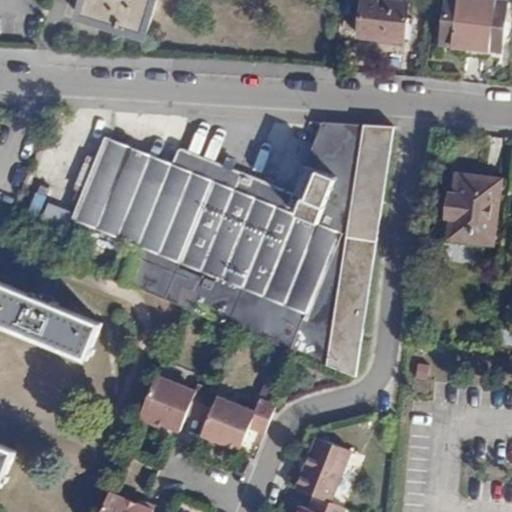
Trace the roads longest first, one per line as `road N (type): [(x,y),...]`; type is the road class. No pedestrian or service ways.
road 1 (residential): [(426,104),(381,376),(359,396),(305,411),(288,425),(250,497)]
road 2 (residential): [(426,104),(0,78)]
